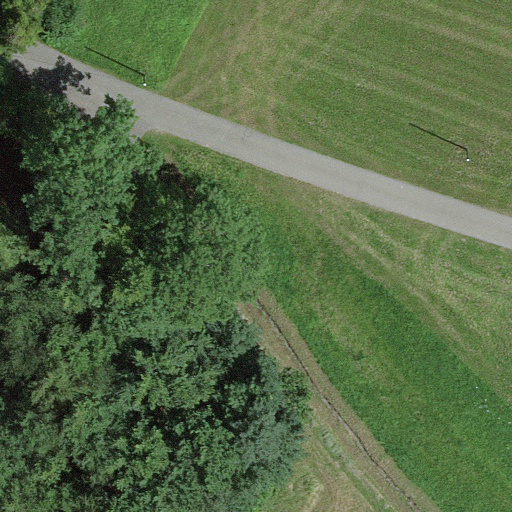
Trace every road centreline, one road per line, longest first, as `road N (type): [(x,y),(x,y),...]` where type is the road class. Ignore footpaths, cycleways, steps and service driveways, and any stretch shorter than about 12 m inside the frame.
road 1 (residential): [(511,237),(0,69)]
road 2 (track): [(393,511),(111,102)]
